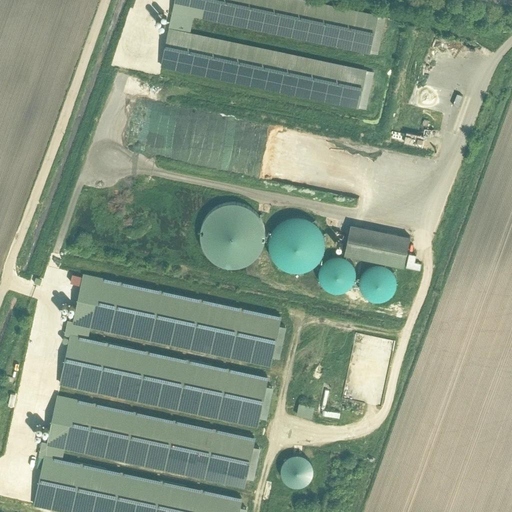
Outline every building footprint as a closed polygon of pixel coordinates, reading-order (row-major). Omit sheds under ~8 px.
[(374,11),(324,0),(164,0),(152,59),(355,102),(363,65),(182,26),(185,9),(366,48),(374,11)] [(459,105),(465,95),(459,92),(453,102),(459,105)] [(406,139),(423,143),(426,135),(409,130),(406,139)] [(246,207),(236,200),(225,197),(215,198),(205,203),(196,212),(192,223),(192,233),(195,243),(199,249),(207,256),(216,259),(227,260),(233,259),(243,254),(249,247),(254,237),(254,221),(246,207)] [(301,213),(288,210),(278,211),(270,216),(262,227),(260,237),(261,246),(266,254),(273,260),(281,264),(290,264),(296,263),(304,259),(309,253),(314,245),(314,231),(308,220),(301,213)] [(401,228),(343,216),(337,244),(395,256),(401,228)] [(345,258),(339,252),(333,249),(327,249),(321,251),(316,255),(313,261),(312,265),(312,271),(315,277),(319,281),(324,284),(329,284),(335,283),(342,279),(345,274),(347,269),(347,263),(345,258)] [(382,265),(377,260),(371,257),(365,257),(359,259),(354,263),(351,269),(350,272),(351,278),(353,284),(357,288),(362,291),(367,292),(373,291),(380,287),(383,282),(385,277),(384,271),(382,265)] [(284,313),(87,270),(78,317),(271,363),(284,313)] [(74,272),(71,281),(80,284),(83,275),(74,272)] [(278,374),(73,331),(62,379),(265,425),(278,374)] [(264,434),(58,386),(50,441),(250,483),(264,434)] [(314,417),(317,405),(300,401),(298,413),(314,417)] [(241,511),(246,492),(46,452),(36,502),(80,511),(241,511)] [(314,483),(312,454),(285,456),(287,485),(314,483)]
